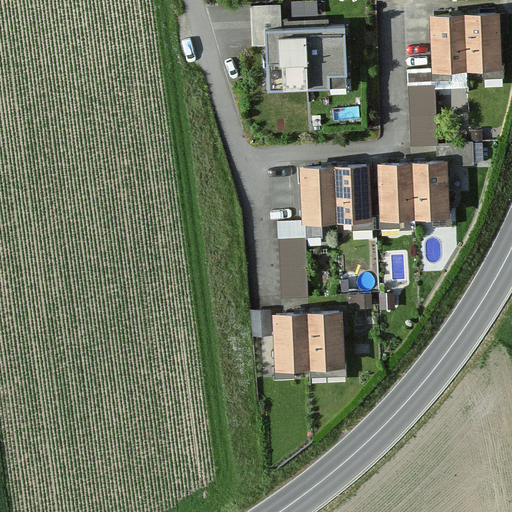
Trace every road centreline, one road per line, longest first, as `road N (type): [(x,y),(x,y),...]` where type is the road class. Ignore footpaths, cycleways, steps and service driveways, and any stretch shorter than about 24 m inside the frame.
road 1 (primary): [(280,511),(360,447),(422,382),(511,248)]
road 2 (residential): [(200,0),(244,195),(257,299)]
